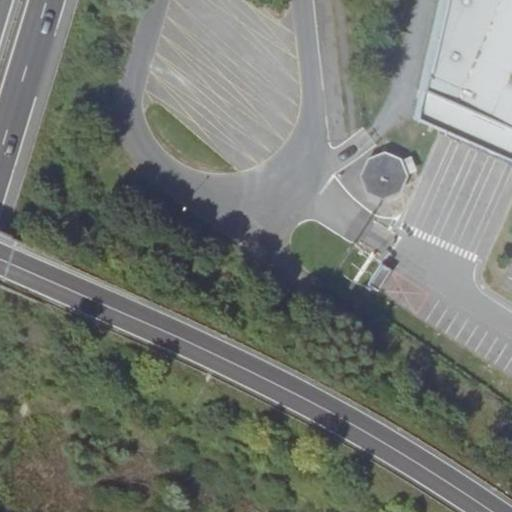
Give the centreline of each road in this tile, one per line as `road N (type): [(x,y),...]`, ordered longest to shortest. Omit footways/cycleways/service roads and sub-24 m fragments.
road 1 (tertiary): [(0,259),(294,394),(488,511)]
road 2 (unclassified): [(158,0),(129,111),(157,167),(182,185),(214,192),(250,192),(287,175),(300,159),(314,101),(303,0)]
road 3 (trunk): [(0,152),(46,0)]
